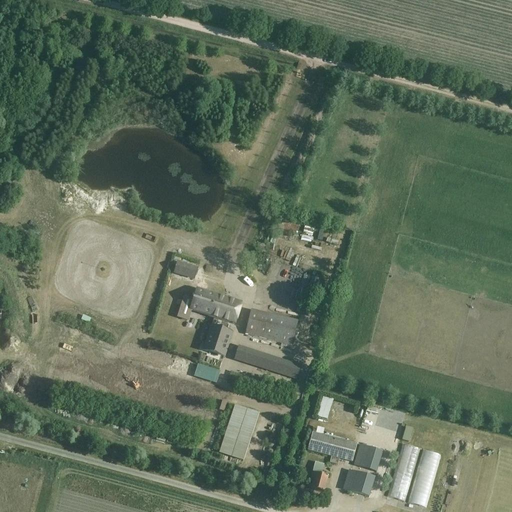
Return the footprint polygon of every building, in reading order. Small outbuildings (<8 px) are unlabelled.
[(195,279),(198,269),(178,262),(174,273),(195,279)] [(197,273),(208,276),(211,266),(200,263),(197,273)] [(204,350),(223,357),(240,305),(197,291),(191,311),(215,318),(204,350)] [(251,312),(245,335),(292,347),(297,323),(251,312)] [(234,360),(296,380),(300,367),(238,348),(234,360)] [(217,373),(200,367),(197,376),(215,381),(217,373)] [(255,457),(269,407),(243,400),(228,449),(255,457)] [(414,422),(412,435),(418,436),(421,423),(414,422)] [(461,511),(479,432),(468,430),(449,511),(461,511)] [(356,446),(312,434),(307,452),(331,458),(329,464),(337,466),(339,460),(352,463),(356,446)] [(479,511),(497,437),(486,434),(467,511),(479,511)] [(435,503),(448,449),(431,445),(418,500),(435,503)] [(360,446),(353,467),(376,473),(382,452),(360,446)] [(511,511),(511,455),(500,511),(511,511)] [(311,491),(323,494),(327,477),(321,476),(323,466),(315,464),(312,473),(310,480),(313,481),(311,491)] [(343,491),(368,499),(374,479),(349,471),(343,491)]
